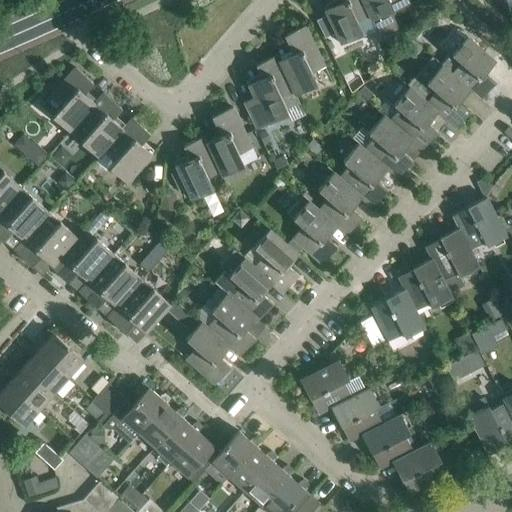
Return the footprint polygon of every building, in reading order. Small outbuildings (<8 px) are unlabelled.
[(341,8),(328,14),(325,9),(324,9),(341,44),(362,34),(357,21),(370,15),(362,0),(336,0),(338,4),(339,3),(341,8)] [(362,0),(370,15),(372,20),(393,10),(388,0),(362,0)] [(443,5),(435,14),(439,17),(444,21),(448,25),(449,23),(455,17),(455,16),(453,14),(443,5)] [(283,36),(293,54),(294,54),(296,59),(282,65),(293,89),(294,92),(316,82),(311,71),(324,64),(305,25),(283,36)] [(466,35),(453,50),(451,53),(460,61),(451,71),(451,72),(465,85),(464,86),(479,99),(495,81),(484,71),(483,73),(479,69),(490,57),(494,61),(495,61),(466,35)] [(412,39),(403,49),(411,56),(419,46),(412,39)] [(265,82),(251,89),(249,83),(248,84),(256,102),(266,123),(288,112),(280,95),(293,89),(282,65),(277,54),(255,65),(262,78),(263,78),(265,82)] [(451,71),(442,63),(426,81),(435,88),(425,100),(432,107),(432,108),(454,128),(470,110),(459,100),(458,100),(454,97),(464,86),(465,85),(451,72),(451,71)] [(75,67),(68,75),(46,99),(58,109),(53,115),(58,120),(70,130),(78,121),(90,108),(90,107),(79,97),(82,93),(83,94),(93,83),(75,67)] [(425,100),(409,86),(393,103),(399,108),(389,118),(407,135),(406,136),(421,149),(437,131),(426,121),(425,122),(422,119),(432,108),(432,107),(425,100)] [(90,132),(81,141),(98,156),(103,151),(119,133),(107,122),(110,119),(111,119),(121,108),(103,92),(90,107),(90,108),(78,121),(90,132)] [(211,117),(220,135),(221,135),(223,140),(209,147),(220,171),(221,171),(222,174),(245,163),(239,151),(251,145),(232,107),(211,117)] [(389,118),(384,114),(370,131),(374,135),(364,147),(381,164),(396,178),(412,160),(401,150),(400,151),(396,147),(406,136),(407,135),(389,118)] [(132,118),(125,125),(119,133),(103,151),(115,161),(110,166),(127,182),(152,154),(151,153),(147,158),(136,148),(139,144),(140,145),(150,133),(132,118)] [(265,130),(258,133),(263,144),(269,141),(265,130)] [(192,164),(179,170),(176,165),(175,165),(191,198),(213,188),(208,177),(220,171),(209,147),(204,136),(182,146),(189,159),(190,159),(192,164)] [(364,147),(359,142),(343,160),(348,164),(339,175),(357,192),(356,193),(371,206),(387,188),(376,178),(375,179),(371,176),(381,164),(364,147)] [(36,144),(26,155),(38,166),(48,155),(36,144)] [(283,154),(272,160),(276,169),(288,164),(283,154)] [(333,170),(317,188),(328,197),(318,207),(332,220),(331,221),(346,235),(362,217),(351,207),(350,208),(346,204),(356,193),(357,192),(339,175),(333,170)] [(0,209),(12,196),(21,186),(18,184),(3,171),(0,174),(0,209)] [(66,173),(59,181),(67,189),(75,181),(66,173)] [(484,178),(476,182),(484,197),(486,196),(492,185),(484,178)] [(21,186),(12,196),(0,209),(0,237),(3,240),(10,233),(13,229),(12,229),(16,225),(27,235),(23,239),(23,240),(40,221),(49,211),(31,195),(21,186)] [(158,218),(173,219),(176,194),(161,192),(158,218)] [(466,206),(467,208),(452,216),(458,228),(469,245),(483,238),(486,244),(505,235),(486,196),(484,197),(466,206)] [(309,198),(292,217),(302,226),(292,237),(321,263),(337,245),(326,235),(325,236),(321,233),(331,221),(332,220),(318,207),(317,205),(309,198)] [(111,213),(104,207),(84,229),(91,235),(111,213)] [(240,208),(230,219),(241,228),(250,218),(240,208)] [(61,221),(49,211),(40,221),(23,240),(23,239),(14,250),(32,266),(39,258),(42,255),(41,254),(44,250),(55,260),(77,236),(61,221)] [(121,214),(116,219),(131,232),(139,223),(121,214)] [(298,253),(269,228),(254,245),(262,253),(253,264),(268,278),(267,279),(282,292),(298,274),(287,264),(286,265),(282,261),(292,250),(297,254),(298,253)] [(439,237),(440,239),(425,246),(431,258),(440,276),(456,268),(459,275),(479,265),(469,245),(458,228),(439,237)] [(94,241),(83,231),(78,236),(77,236),(55,260),(50,266),(68,282),(75,274),(78,271),(77,270),(81,266),(92,277),(105,262),(113,252),(96,237),(94,241)] [(163,240),(152,252),(160,259),(171,247),(163,240)] [(103,300),(106,296),(105,296),(109,292),(120,301),(133,287),(134,287),(142,277),(124,262),(113,252),(105,262),(92,277),(78,292),(96,307),(103,300)] [(244,256),(229,274),(224,270),(214,281),(226,292),(250,313),(249,314),(257,321),(273,302),(262,293),(261,293),(257,290),(267,279),(268,278),(253,264),(244,256)] [(412,268),(413,269),(397,277),(403,289),(413,307),(428,300),(430,305),(450,295),(440,276),(431,258),(412,268)] [(153,288),(142,277),(134,287),(133,287),(120,301),(107,317),(125,333),(132,325),(135,321),(134,321),(137,317),(148,327),(144,332),(145,332),(150,327),(158,317),(170,303),(153,288)] [(384,298),(385,300),(370,307),(379,325),(386,340),(401,332),(404,337),(423,327),(413,307),(403,289),(384,298)] [(213,308),(217,312),(207,323),(225,341),(224,342),(239,356),(255,338),(244,328),(243,328),(239,325),(249,314),(250,313),(226,292),(213,308)] [(176,300),(167,310),(174,317),(183,307),(176,300)] [(230,366),(219,356),(218,357),(214,353),(224,342),(225,341),(207,323),(202,319),(185,338),(195,347),(185,358),(214,384),(230,366)] [(481,352),(496,345),(491,334),(504,327),(500,319),(472,333),(481,352)] [(42,334),(47,338),(38,349),(68,376),(83,360),(47,328),(42,334)] [(469,333),(455,340),(462,354),(476,347),(469,333)] [(28,350),(33,354),(23,365),(54,392),(68,376),(38,349),(33,345),(28,350)] [(476,350),(446,365),(452,378),(483,363),(476,350)] [(299,379),(310,399),(311,398),(319,413),(331,407),(330,406),(350,394),(342,380),(348,378),(338,359),(299,379)] [(14,366),(18,370),(9,381),(39,409),(54,392),(23,365),(18,361),(14,366)] [(0,382),(4,386),(0,390),(0,403),(25,425),(39,409),(9,381),(4,377),(0,381),(0,382)] [(101,409),(118,390),(108,382),(91,401),(101,409)] [(331,407),(340,426),(342,425),(349,440),(361,434),(381,422),(373,407),(377,405),(367,385),(350,394),(330,406),(331,407)] [(148,387),(145,390),(122,417),(138,432),(165,402),(170,397),(164,393),(160,397),(148,387)] [(101,409),(110,418),(127,399),(118,390),(101,409)] [(511,390),(501,397),(503,401),(511,418),(511,390)] [(511,418),(503,401),(490,408),(488,403),(467,414),(488,454),(508,444),(507,442),(511,439),(511,418)] [(180,406),(176,411),(165,402),(138,432),(154,446),(182,417),(186,412),(180,406)] [(361,434),(371,453),(372,452),(380,467),(392,461),(413,451),(412,449),(404,434),(408,432),(399,413),(381,422),(361,434)] [(197,421),(192,426),(182,417),(154,446),(171,460),(198,431),(202,426),(197,421)] [(239,430),(232,437),(225,445),(212,460),(228,475),(256,445),(260,441),(255,436),(250,441),(239,430)] [(218,441),(213,436),(208,441),(198,431),(171,460),(188,475),(218,441)] [(94,440),(85,432),(82,437),(68,452),(77,460),(94,440)] [(77,460),(86,468),(103,448),(94,440),(77,460)] [(401,480),(403,480),(411,495),(443,478),(435,463),(440,461),(429,440),(412,449),(413,451),(392,461),(401,480)] [(54,469),(62,459),(44,443),(36,453),(54,469)] [(271,450),(267,455),(256,445),(228,475),(244,490),(272,460),(276,455),(271,450)] [(97,477),(110,462),(114,458),(103,448),(86,468),(97,477)] [(292,469),(287,465),(283,469),(272,460),(244,490),(260,504),(288,474),(292,469)] [(303,479),(299,484),(288,474),(260,504),(268,511),(283,511),(309,484),(303,479)] [(59,485),(56,476),(39,482),(36,475),(24,479),(30,496),(59,485)] [(117,496),(114,493),(99,480),(92,489),(109,505),(117,496)] [(56,507),(57,511),(95,511),(98,511),(102,511),(109,505),(92,489),(83,499),(56,507)] [(294,511),(309,511),(319,501),(310,493),(293,510),(294,511)] [(194,511),(198,508),(189,500),(178,511),(194,511)] [(155,511),(149,506),(143,502),(135,511),(136,511),(155,511)]
